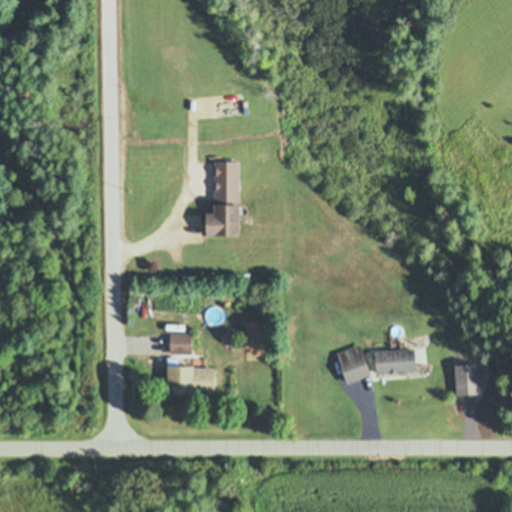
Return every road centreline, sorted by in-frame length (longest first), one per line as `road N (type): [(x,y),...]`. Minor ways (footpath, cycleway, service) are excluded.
road 1 (residential): [(0,448),(511,446)]
road 2 (residential): [(114,448),(105,0)]
